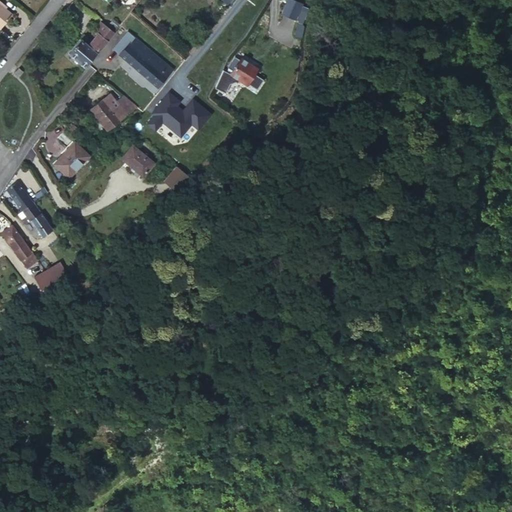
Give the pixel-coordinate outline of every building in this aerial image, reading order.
[(295,19),(301,4),(293,0),(286,0),(282,14),(295,19)] [(12,14),(1,5),(0,4),(0,29),(0,30),(12,14)] [(259,41),(266,29),(231,7),(224,18),(259,41)] [(222,24),(217,21),(213,28),(218,31),(222,24)] [(99,31),(104,25),(101,22),(95,28),(99,31)] [(85,67),(113,32),(104,25),(99,31),(97,33),(87,45),(80,39),(68,53),(85,67)] [(218,31),(213,28),(212,27),(210,31),(217,36),(220,32),(218,31)] [(160,71),(166,65),(126,31),(112,48),(157,86),(166,76),(160,71)] [(204,60),(211,50),(205,45),(197,55),(204,60)] [(244,59),(241,57),(240,59),(235,56),(227,67),(233,71),(230,74),(246,85),(257,69),(256,68),(244,59)] [(246,56),(244,59),(256,68),(259,64),(246,56)] [(18,76),(23,71),(19,67),(14,73),(18,76)] [(228,92),(234,77),(223,74),(218,89),(228,92)] [(119,104),(116,101),(110,93),(104,98),(113,109),(119,104)] [(201,104),(205,101),(200,95),(196,98),(201,104)] [(123,96),(116,101),(119,104),(113,109),(104,98),(87,110),(93,117),(95,115),(107,130),(137,107),(123,96)] [(68,177),(89,155),(74,141),(53,164),(68,177)] [(142,176),(153,162),(132,145),(121,158),(142,176)] [(181,182),(185,176),(175,167),(164,180),(174,189),(181,182)] [(186,186),(193,178),(188,173),(185,176),(181,182),(186,186)] [(17,182),(14,177),(9,184),(10,187),(6,189),(20,210),(32,202),(18,182),(17,182)] [(170,204),(174,199),(170,195),(165,200),(170,204)] [(51,229),(32,202),(20,210),(21,211),(17,214),(20,219),(25,215),(40,237),(51,229)] [(26,268),(37,259),(11,224),(0,232),(26,268)] [(68,274),(74,270),(67,257),(61,261),(68,274)] [(62,286),(78,277),(74,270),(68,274),(61,261),(45,270),(49,276),(54,282),(58,279),(62,286)] [(41,290),(54,282),(49,276),(45,270),(34,276),(41,290)]
